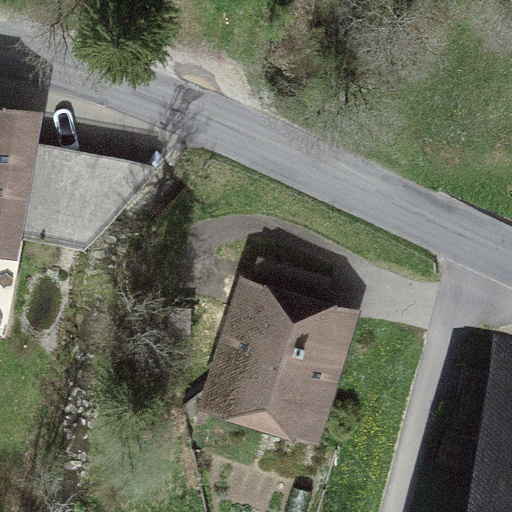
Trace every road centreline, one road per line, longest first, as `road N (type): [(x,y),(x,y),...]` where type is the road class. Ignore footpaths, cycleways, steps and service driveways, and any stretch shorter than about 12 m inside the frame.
road 1 (tertiary): [(0,44),(103,75),(511,257)]
road 2 (track): [(394,511),(450,322),(488,246)]
